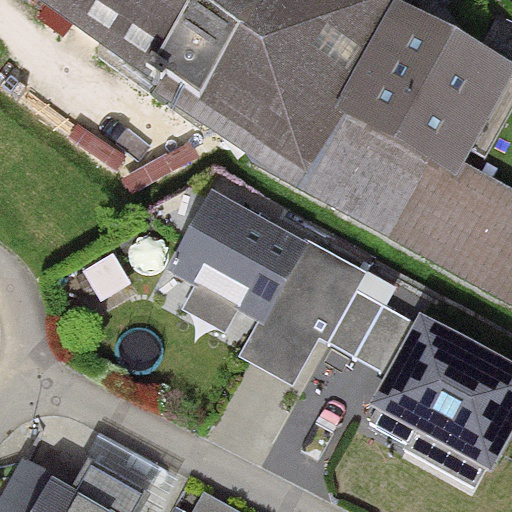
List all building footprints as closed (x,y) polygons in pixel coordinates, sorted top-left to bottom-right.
[(402,0),(57,0),(298,158),(402,0)] [(511,73),(403,15),(349,116),(457,174),(511,73)] [(301,250),(213,202),(174,274),(262,322),(301,250)] [(511,436),(511,361),(418,316),(362,430),(486,490),(511,436)] [(88,511),(53,493),(42,511),(88,511)]
